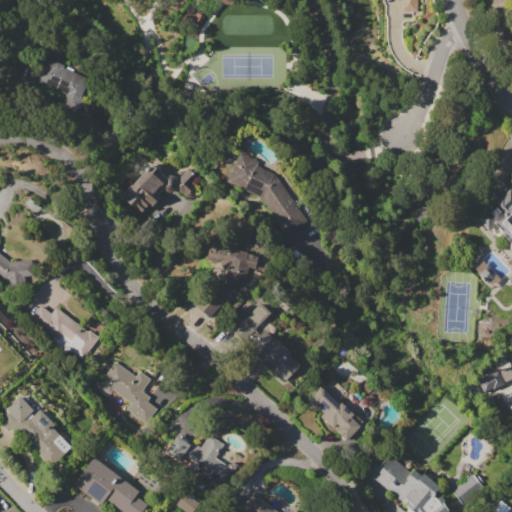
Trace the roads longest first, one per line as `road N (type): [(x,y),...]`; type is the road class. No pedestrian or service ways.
road 1 (residential): [(353,511),(313,458),(129,275),(68,166),(27,141),(0,143)]
road 2 (residential): [(462,29),(444,43),(404,133)]
